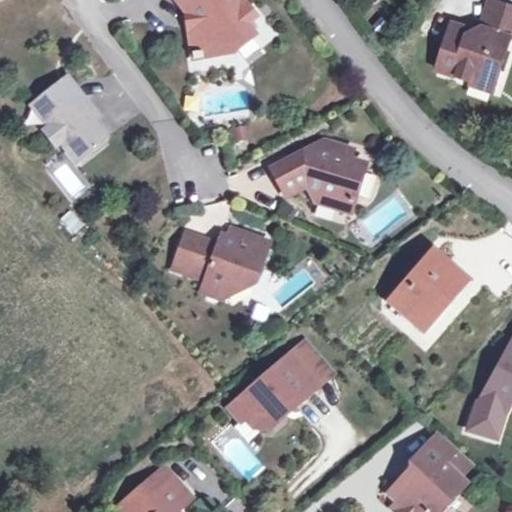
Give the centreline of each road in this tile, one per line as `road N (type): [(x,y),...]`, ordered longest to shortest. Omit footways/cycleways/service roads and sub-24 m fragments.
road 1 (residential): [(511,195),(485,182),(335,0)]
road 2 (residential): [(87,0),(89,16),(202,185)]
